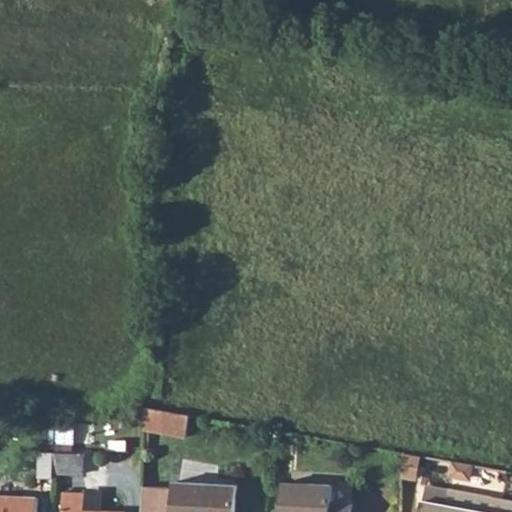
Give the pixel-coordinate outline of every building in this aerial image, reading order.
[(188,428),(190,413),(148,406),(147,421),(188,428)] [(37,479),(53,478),(53,472),(53,452),(37,452),(37,479)] [(83,473),(84,453),(53,452),(53,472),(83,473)] [(236,511),(238,484),(176,482),(175,489),(144,487),(142,511),(236,511)] [(353,511),(354,485),(286,482),(284,511),(353,511)] [(420,511),(415,511),(402,510),(402,511),(494,511),(497,501),(425,489),(420,511)] [(84,493),(63,493),(62,511),(125,511),(126,510),(84,509),(84,493)] [(38,511),(39,496),(0,495),(0,511),(38,511)] [(511,511),(511,504),(497,501),(494,511),(511,511)]
